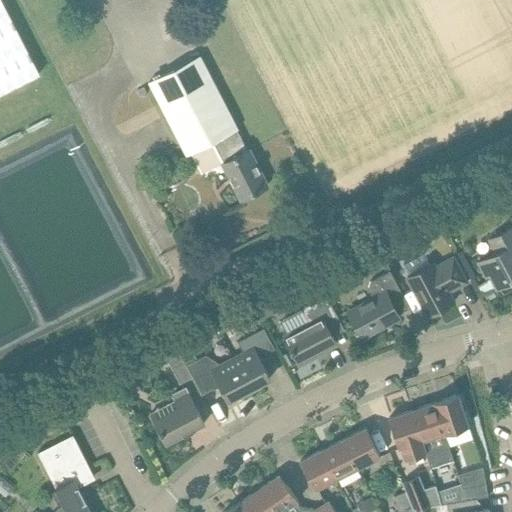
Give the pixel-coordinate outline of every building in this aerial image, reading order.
[(0,0),(0,94),(40,74),(1,0),(0,0)] [(186,155),(210,142),(213,147),(212,150),(216,158),(219,159),(221,163),(223,163),(242,199),(267,186),(249,150),(248,150),(237,129),(238,129),(200,56),(149,82),(186,155)] [(436,215),(425,221),(429,228),(434,230),(441,226),(436,215)] [(511,226),(488,239),(495,252),(478,261),(486,278),(490,276),(497,290),(500,288),(504,293),(511,288),(511,226)] [(407,277),(428,316),(454,302),(448,292),(466,282),(453,257),(435,267),(433,263),(407,277)] [(390,271),(370,281),(368,289),(372,297),(371,299),(348,311),(362,338),(400,318),(391,300),(402,294),(390,271)] [(315,355),(336,344),(326,324),(338,318),(326,295),(304,307),(303,311),(308,322),(284,335),(291,349),(290,349),(292,353),(293,352),(300,366),(316,357),(315,355)] [(252,305),(236,313),(241,323),(256,314),(252,305)] [(243,350),(231,356),(251,392),(261,387),(260,384),(270,379),(259,357),(270,352),(258,331),(238,341),(243,350)] [(180,384),(193,377),(186,364),(176,345),(158,354),(164,364),(169,362),(180,384)] [(186,364),(193,377),(202,394),(214,388),(211,383),(217,379),(229,400),(239,395),(240,398),(251,392),(231,356),(219,363),(205,354),(186,364)] [(172,395),(175,400),(150,413),(167,443),(183,435),(184,436),(194,431),(193,429),(204,423),(186,388),(172,395)] [(435,402),(445,434),(468,426),(458,394),(435,402)] [(445,434),(435,402),(412,410),(422,441),(430,466),(453,459),(445,434)] [(422,441),(412,410),(389,418),(399,449),(401,449),(405,459),(425,452),(430,467),(430,466),(422,441)] [(366,428),(344,439),(357,469),(381,457),(366,428)] [(90,511),(76,484),(92,476),(93,477),(94,477),(73,435),(38,452),(56,487),(55,487),(63,503),(55,511),(90,511)] [(357,469),(344,439),(322,450),(335,480),(357,469)] [(335,480),(322,450),(300,461),(315,490),(335,480)] [(458,474),(462,487),(462,488),(485,484),(482,467),(458,474)] [(280,474),(260,488),(276,511),(280,511),(289,506),(293,511),(316,511),(315,509),(299,506),(296,502),(298,500),(280,474)] [(402,481),(406,492),(413,508),(440,503),(437,492),(435,484),(428,486),(424,488),(418,475),(402,481)] [(487,496),(485,484),(462,488),(462,487),(454,489),(456,502),(473,499),(487,496)] [(276,511),(260,488),(240,502),(246,511),(276,511)] [(402,511),(413,508),(406,492),(394,496),(400,511),(402,511)] [(448,511),(488,511),(487,508),(475,511),(473,499),(456,502),(447,504),(448,511)] [(315,509),(316,511),(335,511),(329,501),(315,509)] [(246,511),(240,502),(225,511),(246,511)]
